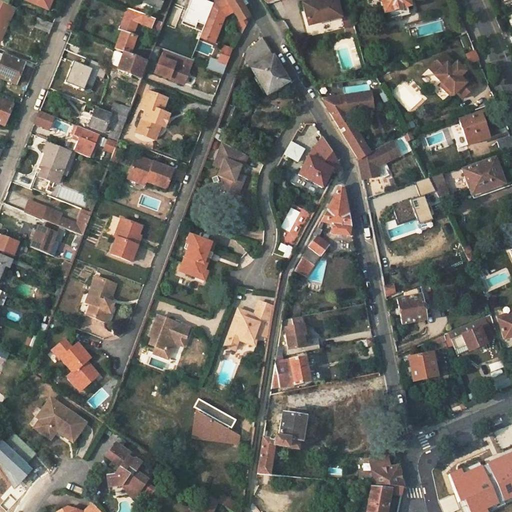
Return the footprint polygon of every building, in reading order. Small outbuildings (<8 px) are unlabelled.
[(6,26),(14,7),(9,5),(0,0),(0,25),(2,26),(3,25),(6,26)] [(25,0),(46,9),(50,0),(25,0)] [(144,0),(143,4),(158,9),(161,0),(144,0)] [(208,9),(211,0),(201,0),(200,5),(208,9)] [(216,0),(201,37),(214,42),(219,32),(221,26),(217,24),(222,12),(230,7),(232,11),(238,20),(233,22),(240,36),(249,16),(246,11),(239,0),(216,0)] [(335,0),(304,0),(301,1),(307,23),(318,20),(317,18),(328,15),(328,17),(339,14),(335,0)] [(386,12),(387,18),(407,13),(406,6),(408,6),(407,0),(379,0),(383,13),(386,12)] [(222,12),(217,24),(221,26),(225,15),(232,11),(230,7),(222,12)] [(126,17),(135,20),(158,30),(162,21),(128,8),(124,16),(126,17)] [(350,11),(339,14),(342,24),(352,22),(350,11)] [(33,26),(49,33),(53,23),(37,17),(33,26)] [(119,27),(122,28),(115,47),(125,51),(130,53),(137,35),(130,33),(135,20),(126,17),(123,24),(120,23),(119,27)] [(76,18),(73,26),(86,31),(89,23),(76,18)] [(243,56),(266,94),(288,80),(262,39),(252,49),(250,47),(243,56)] [(164,45),(158,59),(152,73),(181,85),(185,74),(181,73),(187,56),(164,45)] [(216,63),(224,66),(230,52),(221,49),(216,63)] [(474,50),(466,54),(469,62),(477,59),(474,50)] [(131,74),(140,77),(147,60),(140,57),(130,53),(125,51),(124,53),(123,53),(117,68),(124,71),(123,74),(130,77),(131,74)] [(0,76),(14,83),(22,63),(0,53),(0,76)] [(455,65),(444,54),(434,63),(441,69),(435,75),(442,83),(442,86),(450,94),(453,94),(456,92),(462,99),(475,86),(463,73),(464,72),(456,63),(455,65)] [(181,73),(185,74),(187,70),(192,58),(187,56),(181,73)] [(96,75),(105,77),(107,69),(73,61),(66,85),(92,92),(96,75)] [(341,82),(313,86),(321,100),(344,96),(343,95),(342,87),(341,82)] [(360,139),(344,113),(371,109),(369,92),(344,96),(321,100),(331,116),(357,159),(368,153),(362,143),(364,141),(362,138),(360,139)] [(159,126),(157,132),(161,128),(163,129),(168,116),(161,113),(166,100),(148,93),(141,111),(145,112),(138,129),(154,135),(154,134),(152,133),(155,125),(159,126)] [(0,94),(0,122),(3,124),(13,100),(0,94)] [(111,110),(117,112),(126,116),(129,106),(121,103),(120,104),(114,101),(111,110)] [(93,103),(92,107),(94,108),(88,124),(103,130),(104,128),(107,129),(109,123),(106,122),(111,110),(93,103)] [(39,110),(34,123),(47,128),(52,115),(39,110)] [(117,138),(126,116),(117,112),(109,135),(117,138)] [(487,138),(479,113),(459,120),(468,144),(487,138)] [(71,149),(88,156),(97,133),(74,124),(69,136),(75,138),(74,141),(71,149)] [(152,133),(154,134),(154,135),(138,129),(136,135),(155,142),(161,128),(157,132),(159,126),(155,125),(152,133)] [(405,141),(406,141),(411,138),(409,132),(402,134),(405,141)] [(317,196),(331,171),(335,173),(339,166),(335,159),(320,135),(317,137),(320,141),(307,156),(293,183),(317,196)] [(511,146),(511,137),(511,135),(497,140),(500,151),(511,146)] [(110,137),(106,147),(110,148),(111,145),(113,146),(116,140),(110,137)] [(304,145),(292,138),(285,150),(298,157),(304,145)] [(368,153),(357,159),(359,169),(361,177),(376,174),(374,167),(396,155),(389,141),(368,153)] [(236,173),(247,157),(223,142),(209,164),(216,168),(212,175),(216,177),(219,186),(229,193),(240,175),(236,173)] [(52,156),(48,167),(44,176),(57,181),(69,151),(51,144),(48,154),(52,156)] [(120,149),(114,147),(110,159),(115,161),(120,149)] [(69,151),(57,181),(62,183),(74,153),(69,151)] [(52,156),(48,154),(43,165),(48,167),(52,156)] [(173,169),(135,154),(127,173),(144,180),(165,189),(173,169)] [(501,183),(493,159),(462,169),(470,193),(501,183)] [(438,197),(448,194),(440,172),(428,176),(438,197)] [(144,180),(127,173),(125,177),(143,184),(144,180)] [(330,223),(329,233),(352,237),(342,188),(338,186),(319,221),(330,223)] [(35,216),(40,204),(28,200),(24,211),(35,216)] [(42,218),(47,207),(40,204),(35,216),(42,218)] [(81,233),(90,211),(82,208),(77,222),(61,216),(62,213),(47,207),(42,218),(46,220),(59,225),(77,232),(81,233)] [(405,210),(382,214),(384,227),(407,223),(405,210)] [(121,219),(114,238),(116,239),(110,255),(130,263),(136,246),(133,245),(137,237),(141,226),(121,219)] [(59,241),(63,231),(57,229),(59,225),(46,220),(43,227),(38,225),(37,229),(33,227),(30,235),(33,236),(30,246),(47,253),(53,239),(59,241)] [(316,228),(312,235),(314,236),(307,246),(308,247),(301,256),(293,271),(304,276),(308,269),(318,254),(320,251),(326,245),(317,237),(320,230),(316,228)] [(77,246),(81,233),(77,232),(72,244),(77,246)] [(0,250),(12,255),(18,241),(0,234),(0,250)] [(189,246),(181,267),(189,270),(187,273),(195,276),(198,269),(204,272),(209,257),(206,256),(207,252),(211,253),(214,244),(188,236),(185,244),(189,246)] [(467,259),(471,257),(466,244),(461,247),(467,259)] [(293,250),(287,248),(284,253),(290,256),(293,250)] [(0,273),(4,264),(8,266),(11,258),(0,253),(0,273)] [(71,262),(65,259),(61,270),(67,273),(71,262)] [(195,276),(205,279),(207,273),(204,272),(198,269),(195,276)] [(106,295),(111,283),(91,275),(84,293),(89,294),(86,303),(84,310),(102,316),(109,296),(106,295)] [(383,292),(384,296),(394,291),(391,284),(382,287),(383,292)] [(401,323),(424,318),(420,294),(422,294),(421,284),(408,289),(409,296),(396,298),(401,323)] [(238,307),(225,344),(236,348),(240,338),(252,342),(253,339),(255,340),(258,332),(269,335),(271,322),(274,306),(260,301),(255,315),(249,313),(249,311),(238,307)] [(511,314),(495,321),(501,339),(511,335),(511,314)] [(156,315),(148,335),(152,337),(150,344),(157,346),(155,353),(164,357),(167,350),(171,352),(174,344),(178,345),(181,337),(185,339),(190,325),(180,321),(179,324),(156,315)] [(283,327),(287,349),(304,346),(305,350),(319,347),(317,337),(302,340),(300,328),(302,328),(300,316),(290,318),(291,325),(283,327)] [(483,317),(474,321),(476,326),(485,322),(483,317)] [(474,321),(445,333),(452,350),(464,345),(467,351),(492,340),(485,322),(476,326),(474,321)] [(427,341),(429,345),(437,342),(443,339),(441,335),(427,341)] [(184,347),(187,339),(185,339),(181,337),(178,345),(184,347)] [(359,340),(360,347),(374,345),(372,337),(359,340)] [(443,339),(437,342),(439,350),(446,348),(443,339)] [(53,358),(64,372),(78,388),(92,376),(79,360),(83,357),(71,343),(65,348),(58,340),(46,349),(45,350),(52,359),(53,358)] [(8,352),(0,348),(0,355),(6,357),(8,352)] [(408,357),(412,381),(435,377),(431,353),(408,357)] [(304,356),(282,360),(274,361),(277,374),(272,375),(270,388),(308,380),(304,356)] [(488,364),(490,372),(504,368),(502,361),(488,364)] [(61,375),(74,391),(78,388),(64,372),(61,375)] [(338,379),(340,385),(352,383),(351,377),(338,379)] [(338,379),(325,382),(327,388),(340,385),(338,379)] [(261,443),(272,444),(296,448),(298,440),(300,440),(300,438),(305,443),(313,435),(314,426),(310,415),(303,417),(303,416),(302,416),(303,411),(288,409),(287,413),(281,413),(282,410),(280,410),(282,396),(302,392),(301,387),(269,393),(265,417),(277,419),(275,433),(269,435),(271,424),(264,423),(261,443)] [(45,412),(39,420),(33,429),(45,438),(51,430),(54,432),(72,444),(86,423),(50,398),(41,410),(45,412)] [(194,412),(191,439),(238,446),(239,437),(227,431),(229,429),(231,430),(236,421),(198,400),(193,408),(202,413),(201,416),(194,412)] [(41,410),(36,417),(39,420),(45,412),(41,410)] [(51,430),(45,438),(49,440),(54,432),(51,430)] [(120,485),(134,494),(138,488),(142,481),(145,478),(140,475),(144,468),(138,464),(140,462),(135,458),(131,459),(126,455),(128,452),(113,442),(105,454),(111,458),(108,462),(114,465),(116,473),(114,476),(111,475),(102,478),(107,490),(120,485)] [(268,469),(272,444),(261,443),(256,473),(279,475),(279,471),(275,471),(276,469),(268,469)] [(511,452),(497,459),(487,464),(488,466),(482,469),(480,467),(463,475),(461,470),(449,475),(463,511),(486,511),(485,509),(504,501),(511,497),(511,452)] [(389,466),(387,457),(370,459),(372,469),(389,466)] [(480,462),(461,470),(463,475),(480,467),(480,462)] [(372,469),(375,483),(389,485),(402,486),(398,465),(389,466),(372,469)] [(143,491),(147,484),(142,481),(138,488),(143,491)] [(149,496),(153,488),(147,484),(143,491),(142,494),(148,497),(149,496)] [(400,494),(402,486),(389,485),(388,490),(388,492),(400,494)] [(384,511),(388,492),(388,490),(366,486),(365,489),(370,490),(365,511),(384,511)] [(149,496),(169,507),(174,499),(153,488),(149,496)] [(216,500),(233,511),(240,511),(241,506),(221,492),(216,500)] [(208,495),(201,511),(210,511),(216,500),(208,495)] [(173,509),(177,511),(198,511),(177,501),(173,509)] [(504,501),(485,509),(486,511),(491,511),(506,505),(504,501)]
